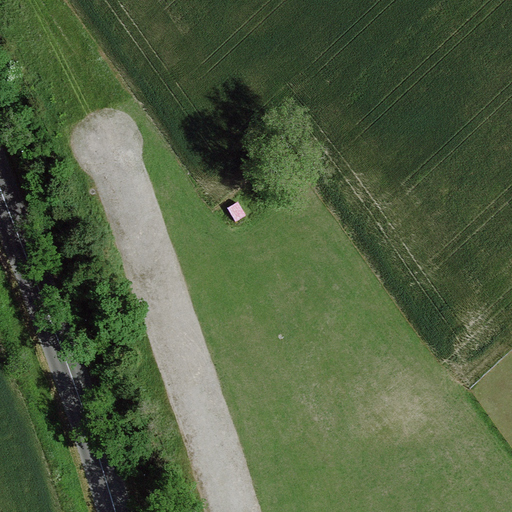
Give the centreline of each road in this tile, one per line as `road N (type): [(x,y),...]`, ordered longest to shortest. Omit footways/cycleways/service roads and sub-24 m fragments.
road 1 (track): [(112,146),(234,511)]
road 2 (secondary): [(115,511),(0,188)]
